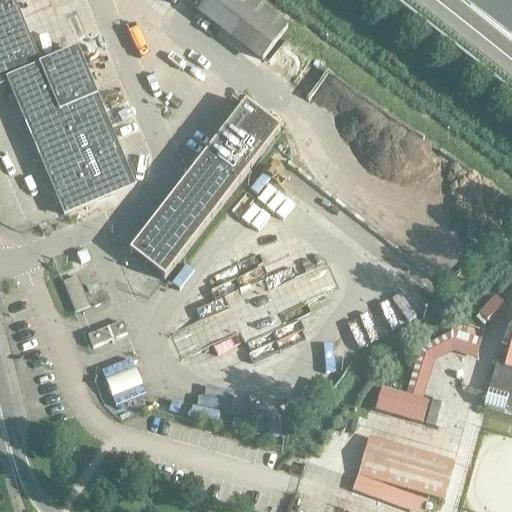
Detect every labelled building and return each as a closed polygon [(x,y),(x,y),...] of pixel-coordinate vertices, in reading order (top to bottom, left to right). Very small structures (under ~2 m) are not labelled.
[(77,51),(41,66),(13,0),(0,0),(0,87),(8,84),(64,217),(135,187),(77,51)] [(207,0),(199,12),(262,61),(283,34),(287,29),(249,0),(207,0)] [(164,210),(129,255),(163,281),(164,282),(280,133),(245,106),(194,172),(184,176),(193,198),(164,210)] [(77,256),(80,265),(90,261),(86,252),(77,256)] [(63,285),(75,315),(90,309),(78,279),(63,285)] [(495,298),(478,315),(492,328),(509,311),(495,298)] [(90,335),(95,347),(129,333),(124,321),(90,335)] [(451,334),(419,351),(419,352),(417,359),(415,358),(414,363),(415,363),(410,381),(408,380),(407,385),(408,386),(408,388),(406,388),(404,393),(406,393),(406,394),(386,389),(386,388),(382,387),(378,403),(375,413),(424,427),(432,402),(428,401),(428,400),(423,399),(434,364),(452,354),(475,361),(481,340),(452,331),(451,334)] [(496,367),(484,409),(511,416),(511,338),(503,369),(496,367)] [(131,362),(101,374),(115,409),(141,398),(145,396),(131,362)] [(426,426),(445,432),(452,408),(433,402),(426,426)] [(366,442),(356,479),(440,503),(450,466),(366,442)] [(487,471),(504,476),(507,462),(490,457),(487,471)]
